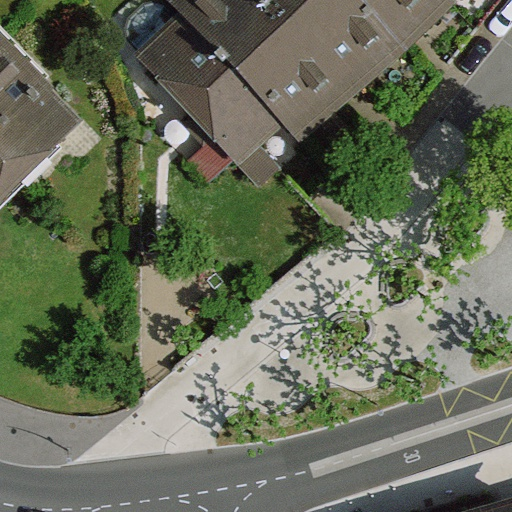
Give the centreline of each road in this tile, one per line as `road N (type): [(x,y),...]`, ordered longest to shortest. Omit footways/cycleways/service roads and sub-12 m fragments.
road 1 (residential): [(248,355),(362,252),(511,78)]
road 2 (tertiary): [(511,403),(220,482)]
